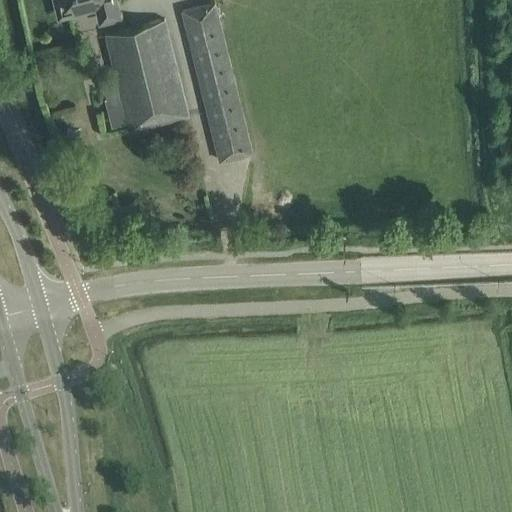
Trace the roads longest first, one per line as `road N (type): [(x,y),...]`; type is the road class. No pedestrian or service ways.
road 1 (unclassified): [(42,313),(143,282),(511,265)]
road 2 (tertiary): [(75,511),(63,383),(42,313)]
road 3 (tertiary): [(0,324),(58,511)]
